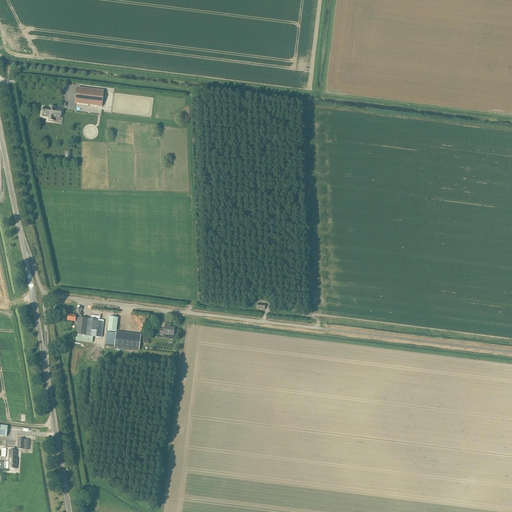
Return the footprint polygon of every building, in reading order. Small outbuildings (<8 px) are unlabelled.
[(102,107),(104,92),(79,89),(77,104),(102,107)] [(55,109),(56,108),(49,107),(49,108),(43,107),(42,116),(48,117),(48,120),(53,121),(54,118),(60,118),(61,110),(55,109)] [(68,315),(67,321),(75,322),(78,322),(76,335),(93,337),(101,338),(103,321),(78,318),(75,318),(75,316),(68,315)] [(116,332),(117,319),(109,318),(107,331),(116,332)] [(173,336),(174,328),(164,327),(164,329),(160,329),(159,335),(163,336),(163,334),(173,336)] [(139,351),(141,335),(116,333),(114,348),(139,351)] [(28,450),(29,440),(18,439),(17,449),(28,450)] [(8,468),(8,469),(16,469),(17,459),(16,459),(14,459),(15,451),(9,450),(8,458),(8,463),(8,468)]
